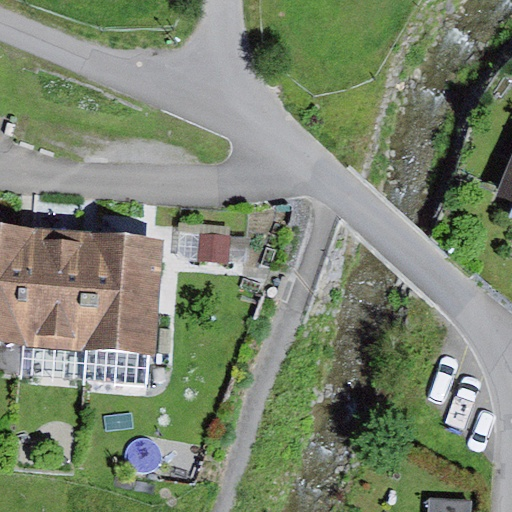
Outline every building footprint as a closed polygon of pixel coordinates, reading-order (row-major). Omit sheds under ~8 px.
[(511,162),(498,197),(511,202),(511,162)] [(0,348),(25,350),(34,232),(0,229),(0,348)] [(84,354),(93,237),(34,232),(25,350),(84,354)] [(230,238),(199,236),(198,263),(229,265),(230,238)] [(153,358),(161,243),(93,237),(84,354),(153,358)] [(470,511),(471,503),(430,502),(430,511),(470,511)]
